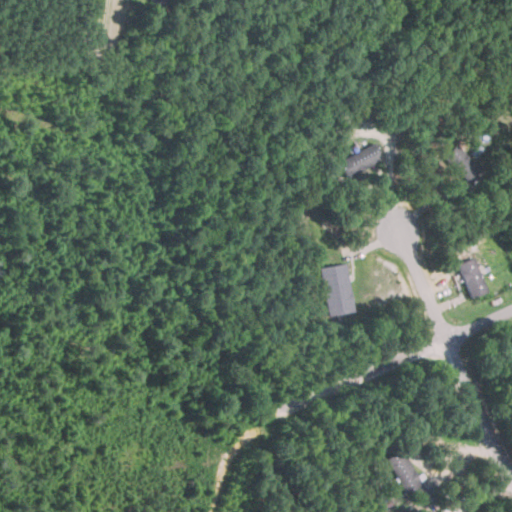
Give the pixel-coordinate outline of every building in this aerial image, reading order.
[(345,177),(384,159),(376,142),(337,160),(345,177)] [(477,169),(452,144),(439,156),(464,181),(477,169)] [(482,291),(469,257),(452,264),(466,297),(482,291)] [(347,263),(319,267),(326,315),(354,311),(347,263)] [(419,491),(400,450),(385,457),(405,498),(419,491)]
